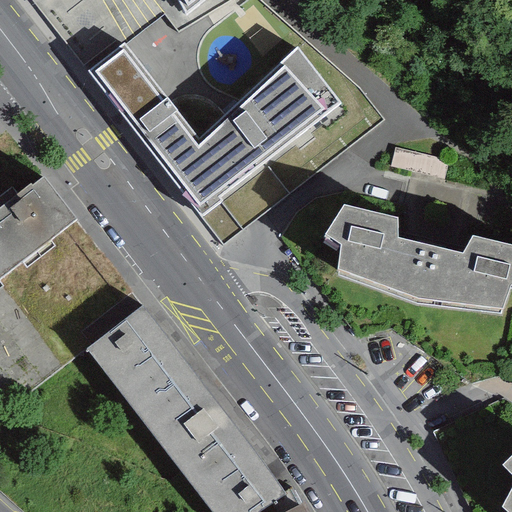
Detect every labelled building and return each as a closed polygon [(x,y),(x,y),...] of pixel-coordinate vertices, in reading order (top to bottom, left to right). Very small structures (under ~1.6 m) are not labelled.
[(37,0),(46,11),(59,0),(37,0)] [(205,0),(179,0),(188,15),(205,0)] [(92,80),(207,221),(343,110),(306,64),(202,148),(124,53),(92,80)] [(395,150),(393,167),(445,173),(447,156),(395,150)] [(77,214),(44,170),(0,202),(0,255),(8,266),(77,214)] [(399,224),(343,210),(324,239),(340,251),(337,275),(421,305),(508,316),(511,302),(511,254),(476,243),(467,260),(400,244),(399,224)] [(8,266),(0,272),(0,395),(10,409),(89,348),(93,345),(147,304),(77,214),(8,266)] [(0,272),(8,266),(0,255),(0,272)] [(138,405),(192,364),(147,304),(93,345),(138,405)] [(138,405),(184,464),(238,423),(192,364),(138,405)] [(184,464),(220,511),(244,511),(283,483),(238,423),(184,464)] [(511,511),(511,455),(504,463),(511,471),(511,489),(503,505),(510,511),(511,511)] [(303,511),(297,500),(274,511),(303,511)]
